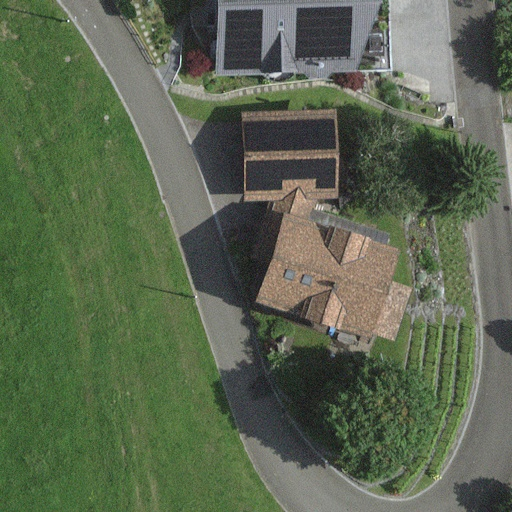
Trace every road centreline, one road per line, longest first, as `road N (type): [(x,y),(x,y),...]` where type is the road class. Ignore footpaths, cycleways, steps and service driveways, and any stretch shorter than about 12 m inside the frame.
road 1 (residential): [(84,0),(141,85),(219,315),(329,511)]
road 2 (residential): [(450,511),(491,459),(503,419),(508,342),(473,0)]
